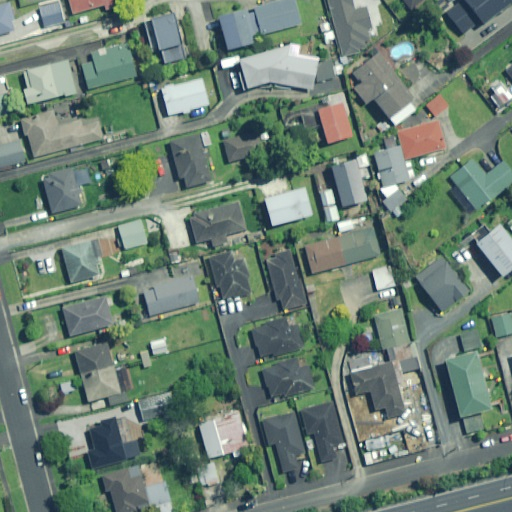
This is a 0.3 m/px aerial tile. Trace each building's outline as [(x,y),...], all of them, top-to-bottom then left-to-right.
[(123,6),(120,0),(67,0),(72,16),(104,7),(105,11),(123,6)] [(302,26),(294,0),(288,0),(254,9),(255,13),(247,15),(246,11),(218,19),(227,52),(255,44),(253,39),(302,26)] [(351,0),(327,0),(339,57),(370,51),(366,30),(372,29),(367,8),(354,11),(351,0)] [(399,0),(409,12),(425,0),(399,0)] [(511,0),(463,0),(445,13),(464,40),(511,5),(511,0)] [(0,36),(17,32),(9,4),(0,7),(0,36)] [(64,24),(59,4),(39,9),(44,29),(64,24)] [(184,60),(173,16),(144,23),(151,53),(160,51),(163,65),(184,60)] [(136,78),(128,47),(91,56),(93,63),(82,66),(88,90),(136,78)] [(313,84),(333,81),(333,76),(341,76),(341,67),(316,67),(316,63),(292,57),(289,47),(239,61),(247,90),(267,84),(312,91),(313,84)] [(396,72),(382,53),(353,75),(363,88),(356,94),(365,106),(373,100),(393,128),(420,108),(394,74),(396,72)] [(76,94),(68,62),(24,73),(28,90),(23,91),(27,106),(76,94)] [(209,107),(202,80),(161,90),(168,117),(209,107)] [(446,110),(437,98),(426,107),(435,119),(446,110)] [(352,138),(343,104),(317,111),(327,145),(352,138)] [(75,124),(71,108),(20,121),(24,137),(27,137),(33,159),(102,141),(96,118),(75,124)] [(447,150),(439,121),(396,133),(400,147),(373,155),(382,189),(414,180),(409,160),(447,150)] [(257,157),(252,135),(224,141),(229,163),(257,157)] [(210,183),(199,137),(170,144),(178,178),(183,177),(185,189),(210,183)] [(0,170),(26,163),(20,142),(0,147),(0,170)] [(485,177),(472,160),(450,178),(476,212),(511,184),(511,173),(504,163),(485,177)] [(365,203),(355,163),(332,168),(342,209),(365,203)] [(83,207),(73,169),(52,175),(52,178),(42,181),(51,215),(83,207)] [(312,217),(305,190),(264,200),(272,228),(312,217)] [(327,224),(339,221),(331,191),(319,194),(327,224)] [(209,240),(212,250),(229,246),(226,235),(246,230),(239,203),(188,216),(195,244),(209,240)] [(337,224),(340,234),(355,231),(352,220),(337,224)] [(149,245),(142,221),(118,228),(124,251),(149,245)] [(490,233),(485,227),(471,239),(502,279),(511,270),(511,242),(499,226),(490,233)] [(380,257),(372,229),(304,247),(311,275),(380,257)] [(98,278),(90,243),(62,250),(70,285),(98,278)] [(278,259),(266,262),(277,303),(279,302),(282,313),(306,306),(289,244),(275,248),(278,259)] [(234,263),(232,254),(209,259),(216,289),(219,288),(223,302),(250,295),(246,279),(248,278),(244,260),(234,263)] [(468,294),(441,258),(414,278),(442,314),(468,294)] [(395,288),(389,267),(372,272),(378,292),(395,288)] [(199,304),(192,278),(143,292),(150,318),(199,304)] [(113,327),(106,299),(63,310),(70,338),(113,327)] [(410,344),(401,310),(373,316),(382,351),(410,344)] [(511,335),(511,315),(492,320),(496,339),(511,335)] [(303,348),(298,327),(288,329),(287,326),(285,319),(268,323),(268,326),(252,330),(259,358),(303,348)] [(119,395),(106,345),(74,353),(87,403),(119,395)] [(481,414),(492,411),(478,353),(445,361),(459,419),(461,419),(466,436),(485,431),(481,414)] [(298,372),(295,360),(277,365),(278,368),(263,372),(270,401),(313,390),(308,369),(298,372)] [(420,370),(417,362),(400,367),(402,375),(420,370)] [(406,415),(391,364),(350,375),(356,397),(369,393),(374,412),(384,409),(388,420),(406,415)] [(174,416),(170,395),(138,402),(142,422),(174,416)] [(336,460),(333,448),(336,447),(338,452),(346,449),(333,404),(301,413),(308,437),(313,436),(321,464),(336,460)] [(298,470),(294,456),(299,455),(300,461),(307,459),(295,413),(262,422),(269,447),(275,446),(283,475),(298,470)] [(231,454),(232,460),(241,457),(239,452),(247,450),(237,416),(198,427),(208,461),(231,454)] [(138,458),(127,420),(102,428),(104,434),(90,438),(94,451),(87,453),(92,471),(138,458)] [(390,449),(388,438),(365,443),(367,453),(390,449)] [(219,484),(213,464),(197,468),(203,489),(219,484)] [(144,489),(138,467),(102,478),(106,494),(109,493),(115,511),(138,511),(149,509),(149,511),(172,511),(164,483),(144,489)]
